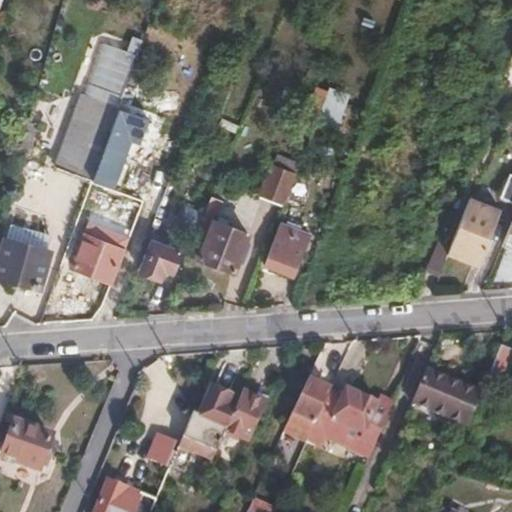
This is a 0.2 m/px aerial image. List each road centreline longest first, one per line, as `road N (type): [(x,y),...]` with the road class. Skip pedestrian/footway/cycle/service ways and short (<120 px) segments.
road 1 (residential): [(140,337),(511,308)]
road 2 (residential): [(140,337),(70,511)]
road 3 (residential): [(0,347),(140,337)]
